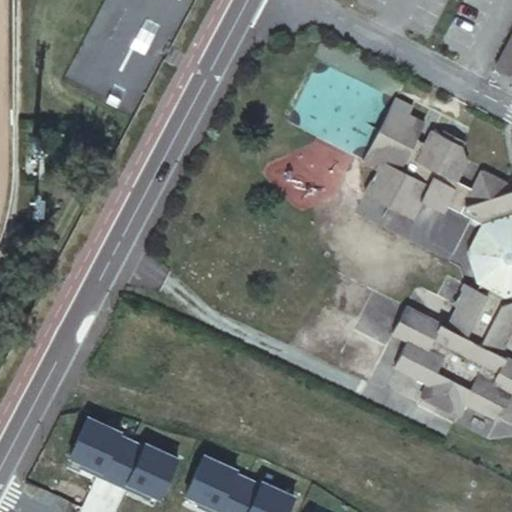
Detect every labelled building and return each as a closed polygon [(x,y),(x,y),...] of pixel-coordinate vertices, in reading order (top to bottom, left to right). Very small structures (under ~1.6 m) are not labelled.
[(511,33),(490,76),(511,87),(511,33)] [(511,152),(509,151),(491,185),(461,169),(449,191),(430,181),(441,160),(436,143),(439,140),(419,129),(416,134),(407,128),(400,142),(390,137),(397,122),(381,114),(385,106),(369,98),(335,162),(351,171),(338,194),(387,219),(395,202),(418,214),(422,206),(460,226),(443,258),(452,294),(442,288),(431,311),(433,313),(422,333),(381,313),(367,340),(382,349),(369,375),(473,428),(486,402),(503,410),(511,393),(511,379),(475,360),(486,341),(489,342),(500,320),(497,312),(505,309),(509,319),(511,320),(511,152)] [(55,131),(54,144),(66,144),(66,132),(55,131)] [(84,414),(67,454),(80,460),(111,474),(127,439),(115,433),(116,429),(84,414)] [(127,439),(111,474),(142,488),(156,495),(174,456),(142,441),(140,445),(127,439)] [(201,453),(183,492),(197,499),(226,511),(227,511),(244,478),(231,472),(233,468),(201,453)] [(111,474),(80,460),(78,465),(109,480),(111,474)] [(111,474),(109,480),(139,494),(142,488),(111,474)] [(244,478),(227,511),(282,511),(290,494),(258,480),(257,484),(244,478)] [(226,511),(197,499),(194,504),(211,511),(226,511)]
